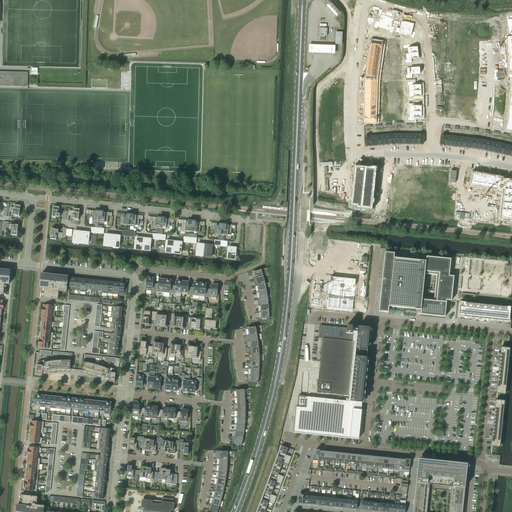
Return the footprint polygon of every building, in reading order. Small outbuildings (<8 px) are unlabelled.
[(340,12),(330,2),(326,6),(336,16),(340,12)] [(376,21),(374,27),(377,28),(378,25),(384,27),(387,16),(381,15),(379,22),(376,21)] [(387,16),(384,27),(390,29),(389,32),(392,33),(394,27),(391,26),(393,19),(391,18),(387,16)] [(396,28),(395,34),(398,35),(399,31),(405,33),(408,22),(404,21),(404,22),(401,21),(399,29),(396,28)] [(408,22),(405,33),(412,34),(414,24),(408,22)] [(319,36),(327,36),(327,28),(319,28),(319,36)] [(314,45),(309,45),(308,53),(313,53),(331,54),(335,54),(335,46),(331,46),(314,45)] [(409,45),(403,45),(403,48),(407,48),(408,54),(419,53),(418,49),(417,49),(417,47),(410,48),(409,45)] [(409,60),(405,60),(405,63),(412,63),(411,60),(419,59),(419,53),(408,54),(409,60)] [(409,75),(406,75),(406,79),(412,78),(412,75),(420,74),(420,72),(421,72),(420,67),(409,68),(409,75)] [(0,85),(28,87),(28,72),(17,72),(0,71),(0,85)] [(413,82),(407,82),(407,86),(411,85),(411,91),(422,91),(421,85),(413,85),(413,82)] [(407,97),(407,101),(414,100),(414,97),(421,97),(421,95),(422,95),(422,91),(411,91),(411,97),(407,97)] [(408,103),(408,106),(411,106),(411,112),(422,112),(422,108),(422,106),(414,106),(414,103),(408,103)] [(407,118),(407,121),(414,121),(414,118),(422,118),(422,112),(411,112),(411,118),(407,118)] [(398,200),(398,201),(399,201),(404,202),(407,202),(413,203),(414,203),(414,200),(414,199),(414,198),(414,196),(414,195),(415,194),(414,194),(414,193),(415,193),(415,192),(415,191),(415,190),(415,188),(415,187),(415,186),(416,182),(416,181),(416,179),(416,178),(416,177),(418,177),(418,172),(416,172),(417,169),(402,168),(402,169),(400,169),(399,175),(401,175),(400,179),(399,179),(398,186),(400,186),(398,200)] [(356,169),(352,205),(358,206),(357,207),(360,207),(362,207),(362,208),(370,208),(374,170),(366,170),(364,170),(364,169),(356,169)] [(473,173),(471,186),(498,191),(499,191),(504,191),(501,217),(511,218),(511,183),(509,183),(509,180),(501,179),(501,178),(473,173)] [(9,212),(12,212),(12,215),(16,215),(15,216),(19,217),(20,206),(14,205),(14,207),(10,207),(10,208),(7,208),(6,217),(9,217),(9,212)] [(65,220),(68,221),(68,215),(71,215),(71,218),(75,219),(75,220),(78,220),(79,209),(73,209),(73,211),(69,211),(69,212),(66,212),(65,220)] [(89,216),(90,216),(89,221),(90,223),(95,223),(95,222),(98,222),(99,211),(95,211),(95,212),(93,211),(93,214),(90,213),(89,216)] [(103,212),(99,211),(98,222),(104,223),(104,222),(107,222),(108,215),(105,215),(105,213),(103,212)] [(123,224),(129,225),(130,215),(126,214),(126,215),(124,215),(123,217),(120,217),(120,224),(123,224)] [(130,215),(129,225),(135,226),(135,225),(138,226),(139,219),(136,218),(136,216),(134,216),(134,215),(130,215)] [(151,220),(151,227),(154,227),(154,228),(160,228),(161,218),(157,217),(157,218),(155,218),(154,220),(151,220)] [(160,228),(169,229),(170,222),(167,222),(167,219),(164,219),(164,218),(161,218),(160,228)] [(184,230),(184,231),(191,232),(192,221),(188,221),(185,221),(185,224),(182,223),(181,230),(184,230)] [(198,222),(195,222),(195,221),(192,221),(191,232),(197,232),(197,228),(200,228),(200,225),(197,225),(198,222)] [(212,234),(221,235),(222,224),(219,224),(216,224),(216,227),(213,226),(212,234)] [(226,225),(222,224),(221,235),(227,235),(228,235),(231,235),(231,228),(228,228),(229,225),(226,225)] [(51,228),(50,239),(55,239),(55,238),(59,238),(59,236),(65,236),(66,228),(63,228),(62,233),(58,233),(58,230),(54,230),(55,228),(51,228)] [(81,239),(81,232),(81,233),(78,233),(78,232),(74,231),(73,242),(76,242),(76,243),(76,242),(79,242),(79,243),(80,243),(81,239)] [(81,232),(81,239),(80,243),(82,243),(84,243),(85,243),(87,243),(87,244),(88,244),(89,233),(84,232),(84,233),(81,233),(82,232),(81,232)] [(110,246),(111,246),(112,235),(112,236),(109,236),(109,235),(105,235),(104,245),(107,245),(107,246),(107,245),(110,246)] [(112,235),(111,246),(113,246),(115,246),(115,247),(116,247),(116,246),(118,247),(119,247),(120,236),(115,236),(112,236),(112,235)] [(140,249),(142,249),(143,239),(143,238),(143,239),(140,239),(140,238),(135,238),(134,249),(135,249),(135,248),(137,249),(138,249),(140,249)] [(146,250),(146,249),(149,250),(151,239),(146,239),(146,240),(143,239),(142,249),(143,250),(143,249),(146,249),(146,250)] [(171,241),(166,241),(165,252),(166,252),(166,251),(168,252),(169,252),(171,252),(173,253),(174,242),(171,242),(171,241)] [(174,242),(173,253),(174,253),(174,252),(177,253),(180,253),(181,243),(177,242),(177,243),(174,242)] [(205,245),(204,245),(204,246),(202,245),(197,244),(196,255),(199,255),(202,255),(202,256),(204,256),(205,245)] [(205,245),(204,256),(205,256),(208,256),(211,256),(211,257),(212,246),(208,245),(207,246),(205,246),(205,245)] [(233,248),(228,247),(227,258),(230,258),(230,259),(230,258),(233,258),(233,259),(235,259),(235,257),(237,257),(237,253),(235,253),(236,248),(235,248),(235,249),(232,248),(233,248)] [(426,261),(394,258),(394,253),(385,252),(379,311),(388,312),(389,306),(421,310),(420,314),(444,317),(445,317),(446,302),(446,300),(451,301),(454,276),(449,276),(449,274),(451,259),(426,257),(426,261)] [(9,284),(10,270),(0,268),(0,293),(3,294),(4,284),(9,284)] [(258,271),(257,270),(253,271),(255,279),(263,277),(261,270),(258,271)] [(67,292),(68,276),(41,273),(39,287),(44,288),(43,298),(58,299),(59,291),(67,292)] [(327,295),(326,301),(328,302),(327,309),(353,311),(356,279),(330,276),(328,295),(327,295)] [(263,277),(255,279),(257,285),(265,283),(263,277)] [(147,278),(145,291),(154,291),(155,284),(153,283),(153,278),(147,278)] [(163,290),(165,279),(159,279),(158,284),(155,284),(154,291),(157,292),(163,292),(163,290)] [(163,290),(163,292),(172,293),(173,285),(170,285),(171,280),(165,279),(163,290)] [(181,294),(181,292),(182,281),(176,281),(176,286),(173,285),(172,293),(181,294)] [(187,293),(187,295),(190,295),(190,287),(188,287),(188,282),(182,281),(181,292),(187,293)] [(118,292),(118,294),(125,295),(126,288),(124,288),(125,283),(119,283),(118,292)] [(190,287),(190,295),(198,296),(200,283),(194,283),(193,287),(190,287)] [(200,283),(198,296),(207,297),(208,289),(205,289),(206,284),(200,283)] [(265,283),(257,285),(258,292),(266,290),(265,283)] [(211,284),(211,289),(208,289),(207,297),(216,298),(218,285),(211,284)] [(266,290),(258,292),(259,298),(267,297),(266,290)] [(466,317),(468,303),(460,302),(458,317),(466,317)] [(475,318),(476,304),(468,303),(466,317),(475,318)] [(485,305),(476,304),(475,318),(484,319),(485,305)] [(493,305),(485,305),(484,319),(492,320),(493,305)] [(493,305),(492,320),(500,321),(502,306),(493,305)] [(502,306),(500,321),(509,322),(510,307),(502,306)] [(206,308),(203,330),(210,331),(211,328),(215,329),(216,321),(211,320),(213,309),(206,308)] [(145,325),(149,325),(150,320),(152,321),(153,312),(143,311),(143,318),(142,324),(145,324),(145,325)] [(161,326),(162,312),(153,312),(152,321),(155,321),(155,326),(158,326),(158,325),(161,326)] [(169,322),(169,313),(162,312),(161,326),(163,326),(163,327),(166,327),(167,322),(169,322)] [(175,328),(175,327),(178,327),(179,314),(171,313),(171,323),(172,323),(172,328),(175,328)] [(186,324),(186,315),(179,314),(178,327),(180,328),(180,329),(183,329),(184,324),(186,324)] [(188,324),(189,325),(189,330),(192,330),(192,329),(195,329),(196,316),(196,318),(188,317),(188,324)] [(203,317),(196,316),(195,329),(197,329),(197,330),(200,331),(201,326),(203,326),(203,317)] [(114,331),(120,332),(121,330),(121,324),(110,322),(109,328),(114,329),(114,330),(114,331)] [(293,432),(358,439),(361,408),(362,402),(370,327),(347,325),(347,328),(320,325),(318,338),(323,338),(317,392),(348,395),(348,401),(298,396),(297,406),(296,406),(293,432)] [(255,326),(252,327),(252,326),(247,327),(249,335),(257,334),(255,326)] [(108,339),(120,340),(120,332),(114,331),(113,334),(111,333),(110,339),(108,338),(108,339)] [(257,334),(249,335),(250,342),(258,341),(257,334)] [(143,341),(141,341),(140,347),(139,354),(149,355),(150,346),(147,346),(147,341),(143,340),(143,341)] [(153,346),(150,346),(149,355),(149,356),(152,357),(153,354),(157,354),(157,356),(159,343),(156,343),(156,342),(153,341),(153,346)] [(159,343),(157,356),(166,357),(167,348),(164,348),(165,343),(161,342),(161,343),(159,343)] [(168,348),(167,357),(174,358),(176,345),(173,345),(173,344),(170,343),(170,348),(168,348)] [(179,344),(178,345),(176,345),(174,358),(175,358),(175,356),(182,357),(183,350),(181,349),(182,344),(179,344)] [(191,360),(192,360),(193,347),(190,346),(190,345),(187,345),(187,350),(185,350),(184,357),(191,358),(191,360)] [(193,347),(192,360),(200,361),(201,351),(198,351),(199,346),(196,346),(195,347),(193,347)] [(43,360),(37,362),(36,374),(42,374),(42,372),(46,371),(50,370),(55,370),(60,369),(65,369),(70,369),(71,358),(65,358),(60,358),(54,359),(49,359),(43,360)] [(92,373),(95,362),(89,361),(84,360),(82,371),(87,372),(92,373)] [(100,363),(95,362),(92,373),(96,374),(101,376),(102,376),(105,365),(100,363)] [(102,376),(105,377),(109,379),(109,381),(114,382),(116,370),(110,367),(105,365),(102,376)] [(142,387),(143,380),(145,380),(146,372),(143,372),(143,374),(137,373),(136,386),(142,387)] [(148,380),(147,387),(153,388),(155,375),(149,375),(149,373),(146,372),(145,380),(148,380)] [(161,374),(161,376),(155,375),(153,388),(159,389),(160,382),(163,382),(164,374),(161,374)] [(172,377),(166,376),(167,374),(164,374),(163,382),(166,382),(165,389),(171,390),(172,377)] [(178,376),(178,378),(172,377),(171,390),(177,391),(178,384),(180,384),(181,376),(178,376)] [(184,378),(184,376),(181,376),(180,384),(183,384),(182,391),(189,392),(190,379),(184,378)] [(196,377),(196,379),(190,379),(189,392),(195,392),(195,385),(198,386),(199,378),(196,377)] [(236,390),(237,397),(245,396),(244,389),(241,390),(240,389),(236,389),(236,390)] [(141,417),(142,415),(142,408),(139,408),(139,405),(137,405),(137,403),(134,403),(134,404),(133,404),(132,416),(141,417)] [(150,416),(152,405),(148,405),(148,406),(146,406),(145,408),(142,408),(142,415),(141,417),(150,418),(150,416)] [(152,405),(150,416),(150,418),(159,419),(160,409),(157,409),(157,407),(155,407),(155,405),(152,405)] [(160,417),(168,418),(170,407),(166,406),(166,408),(164,407),(163,409),(160,409),(159,419),(160,417)] [(177,421),(178,412),(175,411),(175,409),(173,408),(173,407),(170,407),(168,418),(177,419),(177,421)] [(181,412),(178,412),(177,421),(186,422),(187,418),(188,415),(187,414),(187,410),(181,409),(181,412)] [(236,431),(235,437),(243,439),(244,432),(236,431)] [(140,446),(140,437),(134,436),(134,438),(130,438),(129,449),(136,450),(137,443),(139,444),(139,446),(140,446)] [(144,437),(140,437),(140,446),(145,446),(145,450),(149,450),(148,451),(149,451),(150,439),(144,439),(144,437)] [(235,437),(233,444),(241,446),(243,439),(235,437)] [(156,438),(156,439),(156,441),(150,440),(150,439),(149,451),(155,452),(156,445),(159,446),(159,448),(160,439),(156,438)] [(160,439),(159,448),(164,448),(164,452),(168,452),(168,453),(169,441),(163,441),(163,439),(160,439)] [(178,450),(179,441),(175,440),(175,443),(169,442),(169,441),(168,453),(174,454),(175,448),(178,448),(178,450)] [(182,441),(179,441),(178,450),(184,451),(183,454),(187,454),(189,443),(182,443),(182,441)] [(101,453),(108,453),(109,445),(97,444),(97,450),(101,450),(101,453)] [(282,446),(278,456),(290,460),(291,457),(285,454),(288,448),(282,446)] [(319,461),(320,451),(320,450),(316,449),(312,460),(319,461)] [(219,451),(219,458),(227,458),(227,451),(224,451),(224,450),(219,450),(219,451)] [(96,460),(107,461),(108,454),(108,453),(101,453),(101,455),(96,455),(96,460)] [(278,456),(274,466),(280,468),(283,462),(288,464),(290,460),(278,456)] [(451,486),(450,492),(450,495),(452,495),(452,499),(450,499),(452,499),(451,503),(449,503),(451,504),(451,508),(449,507),(449,508),(451,508),(450,511),(448,511),(462,511),(462,509),(463,504),(463,500),(464,496),(464,492),(466,477),(466,474),(465,474),(466,466),(447,466),(447,467),(440,466),(440,465),(419,462),(418,470),(417,469),(415,492),(412,511),(424,511),(425,510),(427,510),(427,509),(425,509),(425,505),(427,505),(425,505),(426,501),(428,501),(426,501),(426,497),(428,497),(426,496),(426,492),(428,493),(428,492),(429,484),(451,486)] [(136,479),(137,470),(131,470),(132,466),(127,465),(126,477),(133,477),(133,479),(136,479)] [(137,470),(136,479),(139,479),(140,477),(146,478),(146,479),(147,467),(140,466),(140,473),(137,473),(137,470)] [(274,466),(271,476),(282,480),(284,476),(278,474),(280,468),(274,466)] [(147,467),(146,479),(152,479),(152,481),(155,481),(156,472),(151,472),(151,468),(147,467)] [(156,474),(156,472),(155,481),(161,482),(162,480),(165,480),(165,481),(166,469),(160,468),(159,475),(156,474)] [(166,469),(165,481),(165,483),(171,484),(171,483),(175,483),(176,474),(170,474),(170,470),(166,469)] [(271,476),(267,486),(273,488),(275,482),(281,484),(282,480),(271,476)] [(217,478),(216,485),(224,486),(226,479),(217,478)] [(215,491),(219,492),(223,493),(224,486),(216,485),(215,491)] [(267,486),(263,496),(275,500),(276,496),(271,494),(273,488),(267,486)] [(223,493),(219,492),(215,491),(213,498),(221,500),(223,493)] [(43,511),(44,505),(36,504),(37,496),(22,495),(21,505),(17,504),(16,511),(43,511)] [(263,496),(260,506),(266,508),(268,502),(274,504),(275,500),(263,496)] [(140,508),(143,508),(142,511),(171,511),(172,511),(173,511),(174,502),(172,502),(173,499),(162,498),(162,501),(141,499),(140,508)] [(213,498),(211,504),(219,507),(221,500),(213,498)]
